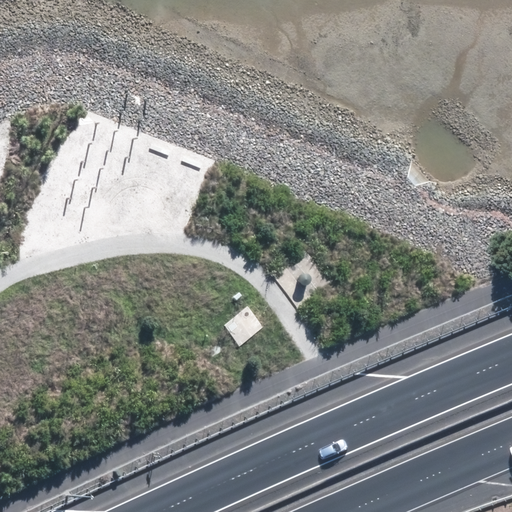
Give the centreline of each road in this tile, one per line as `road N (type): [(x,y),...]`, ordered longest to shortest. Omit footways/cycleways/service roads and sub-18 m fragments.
road 1 (motorway): [(159,511),(511,359)]
road 2 (motorway): [(511,440),(346,511)]
